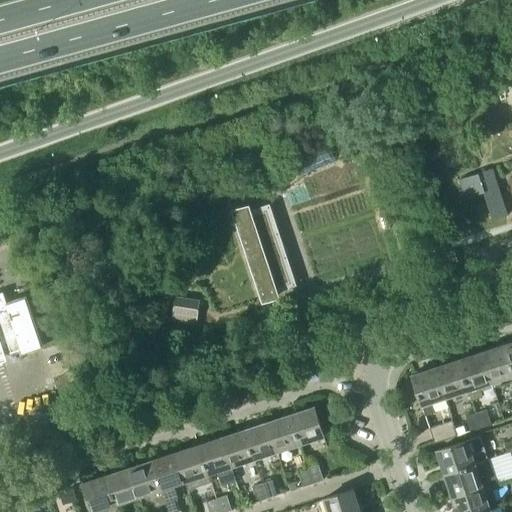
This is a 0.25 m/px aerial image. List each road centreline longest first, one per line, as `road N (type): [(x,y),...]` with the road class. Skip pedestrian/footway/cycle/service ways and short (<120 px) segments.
road 1 (trunk): [(0,152),(423,0)]
road 2 (residential): [(413,511),(370,393),(375,365),(394,341),(511,305)]
road 3 (trunk): [(0,59),(215,0)]
